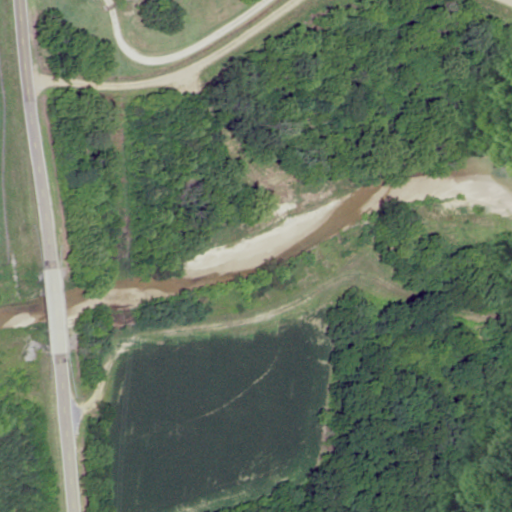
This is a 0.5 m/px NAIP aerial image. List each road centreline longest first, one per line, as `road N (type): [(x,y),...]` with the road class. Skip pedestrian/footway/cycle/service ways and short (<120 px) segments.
road 1 (residential): [(93,511),(44,0)]
road 2 (residential): [(55,93),(216,58),(309,0)]
